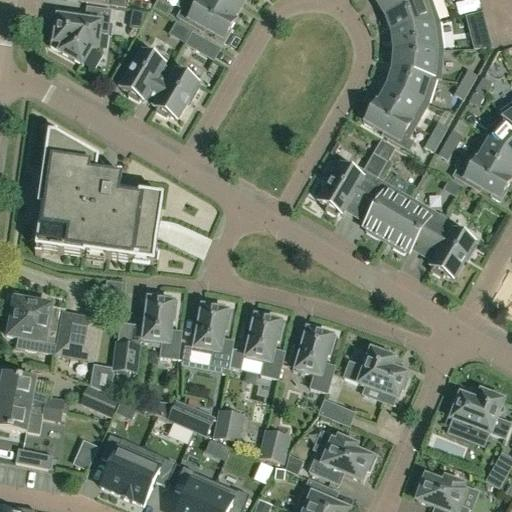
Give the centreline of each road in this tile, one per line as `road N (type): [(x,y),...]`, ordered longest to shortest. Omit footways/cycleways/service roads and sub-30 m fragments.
road 1 (residential): [(183,172),(269,25),(299,6),(337,12),(356,32),(359,72),(273,225)]
road 2 (residential): [(447,354),(312,306),(216,284)]
road 3 (residential): [(458,333),(273,225)]
road 4 (residential): [(183,172),(46,92),(0,80)]
road 5 (residential): [(384,511),(447,354)]
